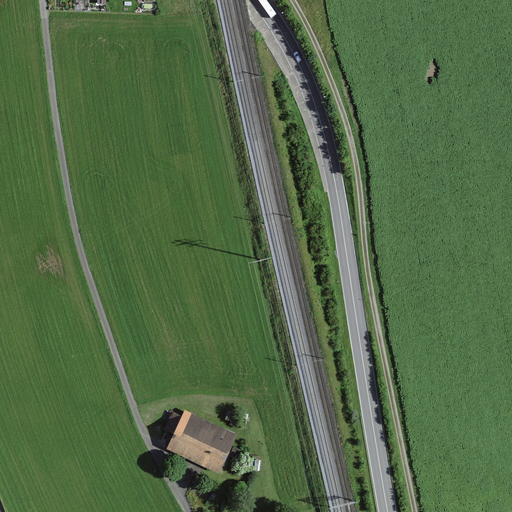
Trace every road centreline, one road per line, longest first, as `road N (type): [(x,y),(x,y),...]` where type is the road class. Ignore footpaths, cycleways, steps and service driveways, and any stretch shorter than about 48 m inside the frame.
road 1 (unclassified): [(188,511),(139,421),(79,245),(42,0)]
road 2 (tertiary): [(388,511),(325,139),(303,73),(259,0)]
road 3 (track): [(415,511),(366,265),(351,141),(292,0)]
